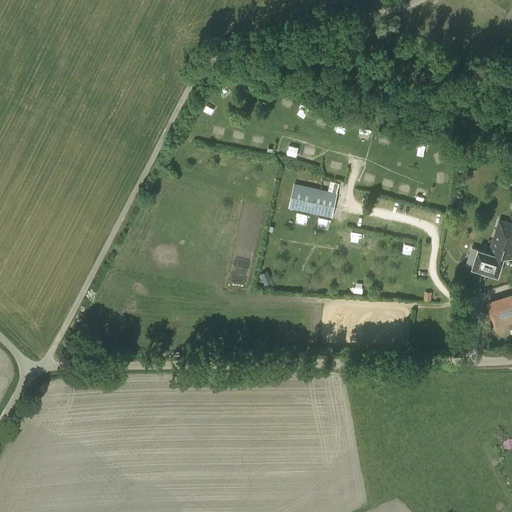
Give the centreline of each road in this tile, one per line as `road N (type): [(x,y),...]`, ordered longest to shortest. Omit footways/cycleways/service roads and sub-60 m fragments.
road 1 (unclassified): [(43,367),(200,76),(225,54),(382,12)]
road 2 (unclassified): [(43,367),(511,360)]
road 3 (track): [(471,362),(480,309),(438,287),(431,229),(353,205),(354,172)]
